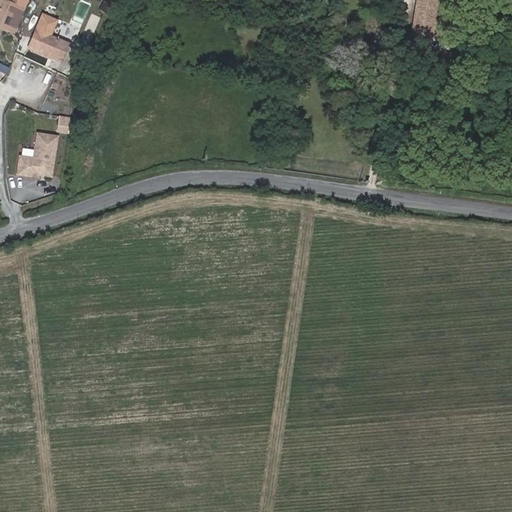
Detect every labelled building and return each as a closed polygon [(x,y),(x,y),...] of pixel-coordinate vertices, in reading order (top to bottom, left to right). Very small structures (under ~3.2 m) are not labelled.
[(31,3),(23,0),(14,0),(12,6),(0,0),(0,27),(8,31),(7,34),(15,38),(31,3)] [(396,0),(388,0),(387,8),(395,8),(396,0)] [(433,0),(415,0),(405,58),(423,61),(433,0)] [(108,20),(112,11),(106,8),(101,16),(108,20)] [(45,21),(30,53),(44,60),(45,57),(53,61),(52,63),(62,68),(69,51),(51,42),(58,27),(45,21)] [(74,69),(85,72),(89,59),(78,56),(74,69)] [(35,164),(21,161),(18,178),(37,183),(38,180),(39,176),(51,179),(59,144),(41,140),(35,164)]
